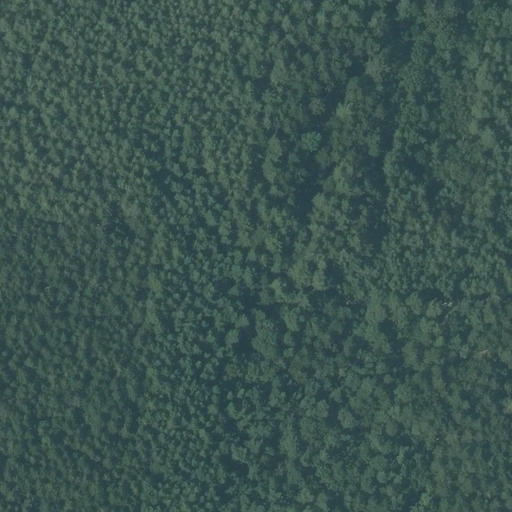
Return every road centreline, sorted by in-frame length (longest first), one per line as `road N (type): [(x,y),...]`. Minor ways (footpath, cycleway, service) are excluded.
road 1 (unknown): [(0,94),(96,95),(163,155),(177,187),(205,215),(216,301),(243,357),(253,474),(272,504),(306,511)]
road 2 (unknown): [(358,511),(474,473),(511,472)]
